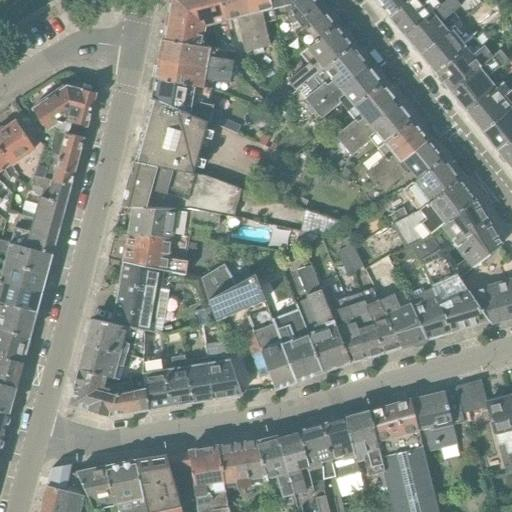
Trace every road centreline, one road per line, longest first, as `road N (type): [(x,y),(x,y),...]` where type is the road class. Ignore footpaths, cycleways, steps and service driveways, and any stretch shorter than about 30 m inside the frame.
road 1 (residential): [(36,434),(124,442),(262,418),(511,346)]
road 2 (residential): [(36,434),(130,49)]
road 3 (residential): [(343,0),(511,215)]
road 4 (residential): [(0,102),(91,46),(130,49)]
